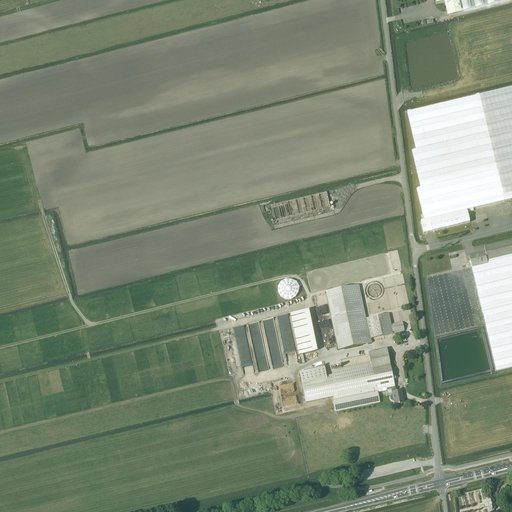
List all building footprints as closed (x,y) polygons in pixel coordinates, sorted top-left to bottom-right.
[(435,0),(436,4),(444,2),(447,12),(448,16),(509,0),(435,0)] [(511,87),(479,95),(479,94),(475,95),(475,96),(411,111),(407,111),(416,149),(412,150),(421,188),(417,189),(424,221),(421,221),(424,234),(470,223),(467,210),(511,199),(511,87)] [(470,265),(472,265),(472,267),(489,263),(488,261),(511,254),(511,240),(484,247),(485,251),(469,255),(471,261),(469,261),(470,265)] [(489,263),(472,267),(497,371),(511,367),(511,254),(488,261),(489,263)] [(394,333),(404,331),(402,322),(391,324),(389,314),(364,318),(358,286),(327,292),(338,349),(372,343),(371,338),(394,333)] [(290,313),(299,355),(313,352),(317,351),(309,310),(305,311),(290,313)] [(324,368),(299,373),(306,403),(329,398),(334,397),(334,400),(333,400),(335,409),(335,412),(378,403),(380,403),(378,392),(392,389),(394,388),(386,349),(369,353),(371,362),(332,371),(332,375),(326,376),(324,368)] [(404,403),(401,390),(395,391),(394,388),(392,389),(393,395),(391,395),(390,396),(390,398),(390,400),(391,401),(393,401),(394,401),(395,404),(404,403)] [(494,511),(495,508),(493,499),(491,498),(488,498),(487,501),(488,503),(484,504),(485,508),(489,507),(489,510),(491,511),(494,511)]
